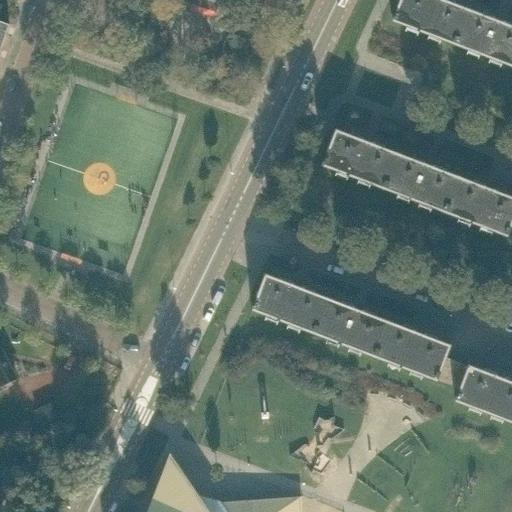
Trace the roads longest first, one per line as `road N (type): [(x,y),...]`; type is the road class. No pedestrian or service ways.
road 1 (residential): [(511,348),(477,335),(451,305),(233,216)]
road 2 (tertiary): [(233,216),(339,0)]
road 3 (residential): [(160,367),(0,283)]
road 4 (tertiary): [(160,367),(233,216)]
road 5 (residential): [(0,146),(50,0)]
